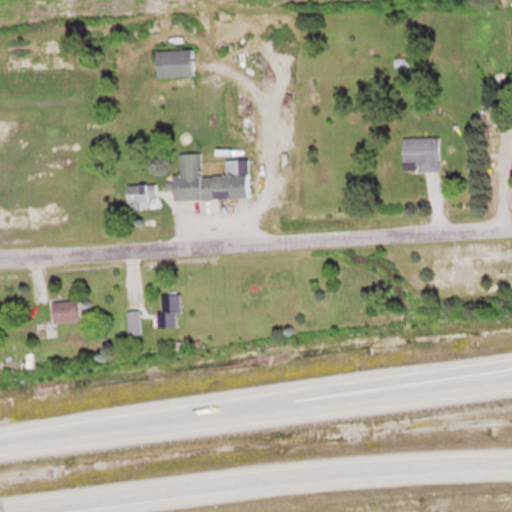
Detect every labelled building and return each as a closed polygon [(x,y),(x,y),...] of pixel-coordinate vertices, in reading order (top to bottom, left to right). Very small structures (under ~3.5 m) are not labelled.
[(158,50),(158,76),(194,76),(193,49),(158,50)] [(439,138),(403,138),(403,170),(439,170),(439,138)] [(249,197),(248,159),(225,160),(225,175),(201,175),(200,153),(180,154),(180,175),(173,175),(173,199),(249,197)] [(156,197),(156,185),(128,185),(128,208),(149,208),(149,197),(156,197)] [(156,326),(180,326),(180,294),(161,294),(161,312),(156,312),(156,326)] [(54,300),(54,321),(79,321),(79,300),(54,300)]
